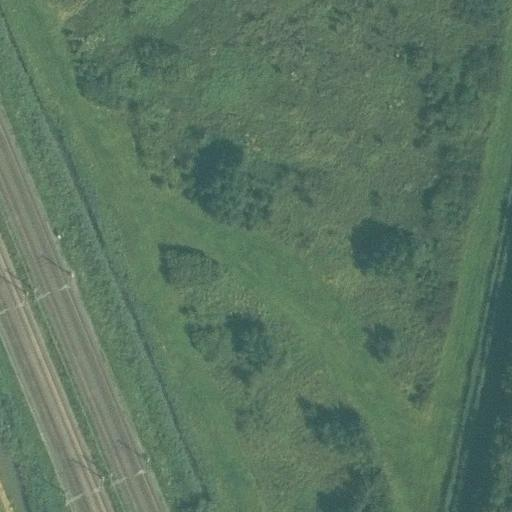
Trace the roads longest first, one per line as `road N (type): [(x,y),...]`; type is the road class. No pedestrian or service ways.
road 1 (track): [(241,511),(30,0)]
road 2 (track): [(119,215),(173,224),(270,264),(339,323),(431,511)]
road 3 (track): [(511,107),(436,511)]
road 4 (track): [(511,281),(466,511)]
